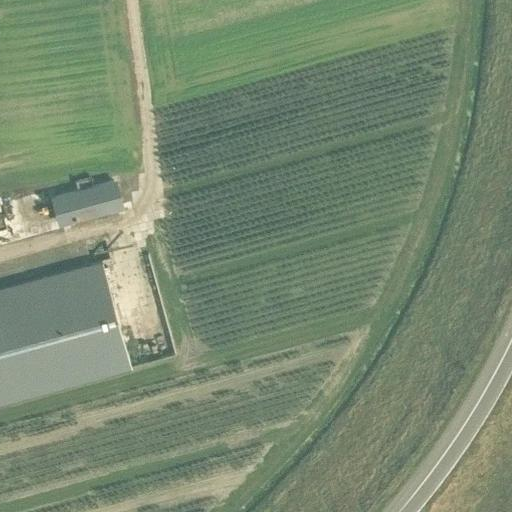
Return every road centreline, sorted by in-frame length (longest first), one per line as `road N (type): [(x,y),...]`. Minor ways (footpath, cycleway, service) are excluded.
road 1 (track): [(129,0),(153,196),(138,213),(61,236)]
road 2 (motorway): [(511,347),(472,427),(408,511)]
